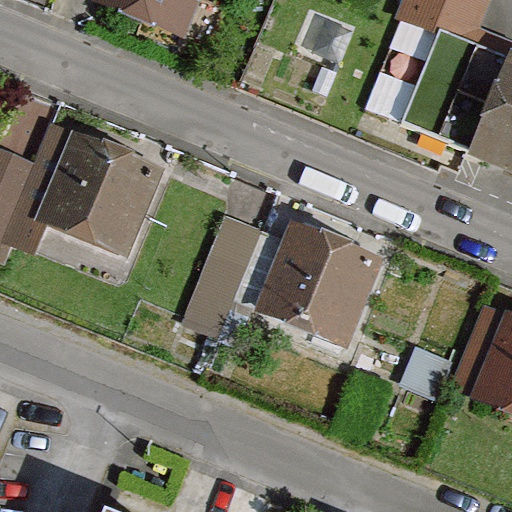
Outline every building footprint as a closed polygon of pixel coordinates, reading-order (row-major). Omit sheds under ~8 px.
[(110,0),(185,33),(199,0),(110,0)] [(390,0),(350,100),(408,123),(445,32),(458,0),(390,0)] [(511,58),(445,32),(408,123),(511,165),(511,58)] [(74,154),(79,140),(51,128),(45,143),(74,154)] [(156,171),(79,140),(74,154),(45,143),(33,169),(19,204),(49,216),(126,247),(156,171)] [(0,252),(6,237),(19,204),(33,169),(0,155),(0,252)] [(19,204),(6,237),(25,245),(39,239),(49,216),(19,204)] [(375,260),(295,228),(293,232),(266,221),(220,337),(227,340),(245,295),(265,303),(263,307),(343,339),(375,260)] [(511,407),(511,318),(485,308),(454,384),(511,407)]
